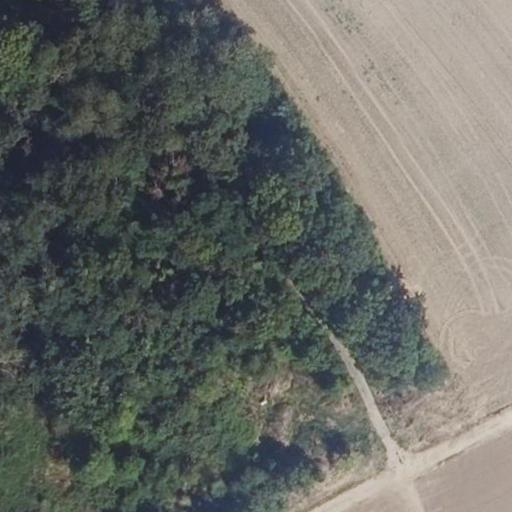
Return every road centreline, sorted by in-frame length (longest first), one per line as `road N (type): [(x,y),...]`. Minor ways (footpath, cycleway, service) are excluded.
road 1 (track): [(64,0),(349,353),(423,511)]
road 2 (track): [(298,511),(394,460),(511,415)]
